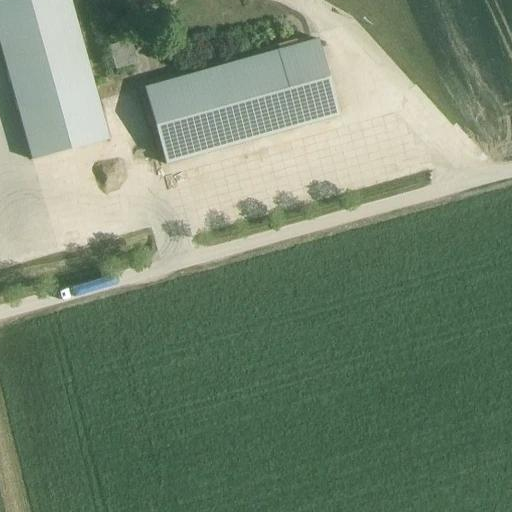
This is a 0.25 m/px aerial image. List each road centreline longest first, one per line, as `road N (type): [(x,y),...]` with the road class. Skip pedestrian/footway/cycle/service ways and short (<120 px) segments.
road 1 (unclassified): [(511,172),(0,315)]
road 2 (track): [(172,267),(154,199),(18,236),(0,152)]
